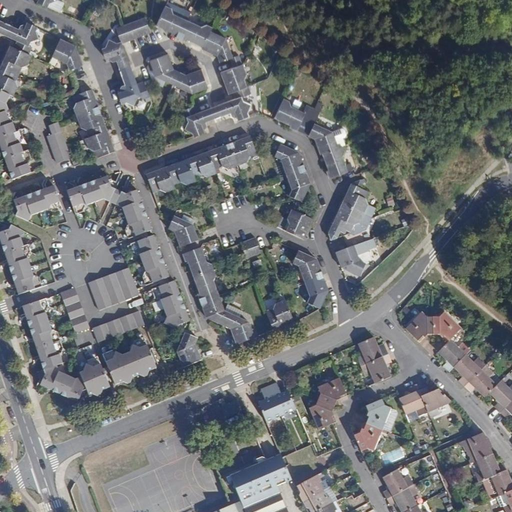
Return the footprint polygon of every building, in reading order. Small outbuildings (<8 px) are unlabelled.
[(38,0),(38,2),(59,12),(63,3),(56,0),(38,0)] [(173,15),(187,22),(191,14),(168,3),(166,7),(171,10),(173,15)] [(179,38),(187,22),(173,15),(171,10),(166,7),(157,26),(172,33),(172,35),(179,38)] [(146,20),(139,22),(144,36),(151,33),(149,29),(146,20)] [(144,36),(139,22),(131,25),(136,39),(144,36)] [(211,32),(212,29),(207,26),(200,28),(187,22),(179,38),(186,42),(187,40),(203,47),(211,32)] [(17,42),(14,49),(29,56),(31,50),(29,48),(31,44),(38,41),(35,33),(38,29),(28,24),(25,28),(22,27),(21,28),(19,31),(15,29),(11,27),(6,37),(17,42)] [(136,39),(131,25),(124,28),(129,41),(136,39)] [(129,41),(124,28),(117,30),(122,43),(129,41)] [(234,68),(241,66),(238,56),(232,58),(226,39),(211,32),(203,47),(202,49),(218,56),(220,62),(230,59),(231,61),(234,68)] [(71,69),(83,65),(75,46),(69,43),(60,39),(52,57),(67,64),(69,70),(71,69)] [(130,65),(122,43),(118,44),(109,41),(105,49),(102,49),(106,59),(110,57),(111,60),(113,61),(116,61),(118,65),(119,69),(130,65)] [(10,47),(1,67),(19,76),(22,69),(27,67),(32,57),(29,56),(14,49),(10,47)] [(166,82),(175,85),(181,72),(174,69),(169,55),(150,61),(147,68),(151,80),(153,83),(163,88),(166,82)] [(131,69),(130,65),(119,69),(121,73),(122,77),(133,73),(131,69)] [(234,92),(246,87),(243,80),(246,74),(242,65),(241,66),(234,68),(221,73),(229,94),(234,92)] [(1,67),(0,70),(0,90),(10,96),(13,97),(17,89),(15,83),(19,76),(1,67)] [(192,93),(208,88),(201,70),(186,75),(181,72),(175,85),(192,93)] [(137,84),(133,73),(122,77),(124,82),(126,86),(123,87),(122,88),(123,92),(119,93),(122,103),(126,102),(133,105),(137,98),(141,97),(142,99),(145,98),(149,96),(144,82),(137,84)] [(251,94),(248,87),(246,87),(234,92),(236,99),(218,106),(222,116),(225,115),(231,113),(232,115),(234,117),(237,116),(239,120),(248,117),(247,112),(250,105),(243,102),(241,98),(251,94)] [(10,96),(0,90),(0,113),(8,111),(6,105),(10,96)] [(77,120),(99,111),(96,103),(92,91),(80,95),(73,97),(76,105),(74,111),(77,120)] [(303,133),(314,110),(306,107),(303,114),(292,109),(289,102),(283,99),(274,118),(284,122),(290,125),(290,127),(303,133)] [(212,120),(214,119),(210,109),(199,113),(196,106),(181,111),(184,118),(187,117),(188,121),(185,129),(192,132),(194,137),(204,133),(202,128),(205,127),(206,125),(205,122),(212,120)] [(218,118),(222,116),(218,106),(214,107),(210,109),(214,119),(218,118)] [(8,111),(0,113),(0,137),(16,132),(13,124),(16,118),(12,109),(8,111)] [(338,148),(332,133),(317,125),(319,120),(317,119),(320,113),(314,110),(303,133),(314,139),(318,147),(321,155),(323,154),(338,148)] [(89,139),(107,132),(102,119),(99,111),(77,120),(80,128),(86,131),(89,139)] [(61,132),(58,124),(49,127),(53,135),(61,132)] [(16,132),(0,137),(0,146),(5,159),(24,152),(21,144),(23,138),(20,130),(16,132)] [(343,146),(345,146),(342,139),(345,138),(346,136),(345,131),(342,130),(332,133),(338,148),(343,146)] [(47,138),(50,144),(64,139),(61,132),(53,135),(47,138)] [(97,159),(115,153),(111,142),(107,132),(89,139),(85,140),(88,149),(95,152),(97,159)] [(242,141),(229,145),(237,167),(246,163),(249,158),(257,155),(250,138),(242,141)] [(50,144),(52,151),(66,146),(64,139),(50,144)] [(222,148),(209,153),(215,170),(218,169),(223,168),(228,170),(237,167),(229,145),(222,148)] [(292,150),(281,145),(275,158),(282,162),(287,176),(305,169),(299,154),(292,150)] [(52,151),(55,157),(69,152),(66,146),(52,151)] [(330,179),(347,172),(346,169),(342,159),(345,152),(343,146),(338,148),(323,154),(326,161),(329,170),(327,171),(330,179)] [(24,152),(5,159),(12,180),(31,173),(28,165),(31,159),(28,151),(24,152)] [(57,164),(71,159),(71,157),(69,152),(55,157),(57,164)] [(204,154),(188,160),(195,178),(201,176),(207,178),(217,175),(215,170),(209,153),(204,154)] [(82,164),(78,155),(71,157),(71,159),(74,167),(82,164)] [(177,164),(168,168),(174,186),(181,183),(187,186),(196,182),(195,178),(188,160),(177,164)] [(147,175),(153,193),(161,191),(167,194),(176,190),(174,186),(168,168),(159,171),(147,175)] [(305,169),(287,176),(292,191),(290,198),(297,201),(302,203),(310,184),(308,177),(305,169)] [(107,177),(88,184),(96,203),(104,199),(113,204),(122,208),(125,217),(145,211),(137,191),(133,191),(133,190),(131,190),(125,187),(122,193),(119,191),(116,190),(119,184),(113,182),(112,180),(109,181),(107,177)] [(363,215),(371,218),(374,210),(367,206),(365,200),(369,194),(364,192),(362,185),(360,181),(352,184),(346,196),(342,205),(363,215)] [(96,203),(88,184),(67,191),(76,215),(85,212),(88,206),(96,203)] [(54,186),(33,194),(40,213),(50,210),(55,212),(62,210),(54,186)] [(40,213),(33,194),(14,201),(15,204),(11,214),(29,222),(31,216),(40,213)] [(332,241),(338,240),(337,238),(340,233),(341,229),(346,231),(349,233),(353,226),(359,224),(363,215),(342,205),(335,221),(329,234),(332,241)] [(175,233),(181,248),(198,241),(196,234),(194,227),(192,227),(181,222),(179,221),(183,211),(182,209),(177,211),(171,223),(169,229),(175,233)] [(152,231),(145,211),(125,217),(128,226),(126,232),(128,240),(152,231)] [(290,226),(287,232),(304,240),(309,230),(313,220),(297,213),(293,211),(288,220),(288,221),(290,226)] [(181,222),(192,227),(195,221),(184,216),(181,222)] [(283,219),(279,229),(287,232),(290,226),(288,221),(283,219)] [(0,237),(5,253),(24,247),(21,239),(24,232),(5,223),(3,229),(0,229),(0,237)] [(143,264),(162,257),(154,236),(131,245),(134,253),(140,256),(143,264)] [(261,253),(260,250),(256,239),(248,242),(254,256),(261,253)] [(254,256),(248,242),(241,244),(247,258),(254,256)] [(29,245),(24,247),(5,253),(12,274),(31,267),(28,259),(30,258),(32,254),(29,245)] [(342,269),(360,277),(366,265),(359,261),(353,247),(347,249),(336,253),(341,265),(342,269)] [(188,262),(194,278),(214,271),(212,266),(206,263),(201,248),(183,255),(186,262),(188,262)] [(305,282),(323,275),(320,267),(317,260),(299,252),(293,265),(300,268),(305,282)] [(170,278),(162,257),(143,264),(146,272),(143,278),(146,286),(170,278)] [(33,276),(31,267),(12,274),(19,295),(42,287),(40,278),(33,276)] [(129,269),(122,271),(127,285),(134,283),(129,269)] [(127,285),(122,271),(116,274),(121,288),(127,285)] [(199,295),(201,303),(219,296),(214,283),(216,277),(214,271),(194,278),(200,294),(199,295)] [(121,288),(116,274),(109,277),(114,290),(121,288)] [(319,309),(320,309),(329,291),(326,285),(323,275),(305,282),(310,297),(307,304),(319,309)] [(114,290),(109,277),(103,279),(108,292),(114,290)] [(108,292),(103,279),(96,281),(101,295),(108,292)] [(101,295),(96,281),(89,284),(94,297),(101,295)] [(161,302),(164,309),(183,302),(175,282),(152,291),(155,299),(161,302)] [(134,283),(127,285),(132,298),(139,296),(134,283)] [(132,298),(127,285),(121,288),(126,301),(132,298)] [(126,301),(121,288),(114,290),(119,303),(126,301)] [(64,300),(78,296),(76,289),(62,294),(64,300)] [(119,303),(114,290),(108,292),(112,305),(119,303)] [(112,305),(108,292),(101,295),(106,308),(112,305)] [(101,295),(94,297),(99,310),(106,308),(101,295)] [(67,307),(80,302),(78,296),(64,300),(67,307)] [(207,319),(225,327),(231,315),(225,312),(224,312),(219,296),(201,303),(207,319)] [(30,328),(49,322),(47,314),(48,313),(50,308),(47,299),(23,307),(30,328)] [(273,331),(294,322),(286,301),(276,305),(274,310),(266,313),(273,331)] [(69,313),(82,309),(80,302),(67,307),(69,313)] [(168,319),(165,324),(177,330),(180,325),(190,321),(183,302),(164,309),(168,319)] [(233,310),(236,309),(228,305),(225,312),(231,315),(233,310)] [(71,320),(85,315),(82,309),(69,313),(71,320)] [(231,315),(240,319),(243,312),(236,309),(233,310),(231,315)] [(139,312),(133,315),(138,329),(144,326),(139,312)] [(421,312),(405,329),(418,343),(427,335),(433,334),(432,317),(426,317),(421,312)] [(438,317),(432,317),(433,334),(439,334),(447,342),(450,340),(461,329),(443,312),(438,317)] [(73,326),(87,322),(85,315),(71,320),(73,326)] [(138,329),(133,315),(126,317),(131,331),(138,329)] [(255,338),(249,323),(240,319),(231,315),(225,327),(231,330),(237,346),(255,338)] [(131,331),(126,317),(119,320),(125,333),(131,331)] [(125,333),(119,320),(113,322),(118,336),(125,333)] [(52,330),(49,322),(30,328),(37,349),(61,341),(59,332),(52,330)] [(89,329),(87,322),(73,326),(76,333),(89,329)] [(118,336),(113,322),(106,324),(111,338),(118,336)] [(111,338),(106,324),(100,327),(105,340),(111,338)] [(105,340),(100,327),(93,329),(98,343),(105,340)] [(184,367),(201,360),(195,345),(198,339),(186,334),(178,353),(184,367)] [(376,344),(373,337),(358,344),(362,354),(356,356),(360,366),(389,355),(385,347),(379,349),(376,344)] [(131,353),(127,354),(136,378),(141,376),(145,378),(148,377),(150,372),(157,369),(144,339),(134,342),(131,353)] [(454,367),(466,355),(470,351),(462,343),(457,347),(450,340),(447,342),(438,352),(444,358),(447,362),(443,366),(449,372),(454,367)] [(64,350),(61,341),(37,349),(44,371),(58,366),(63,364),(60,356),(64,350)] [(136,378),(127,354),(123,356),(113,351),(104,355),(116,386),(123,383),(128,385),(131,384),(132,379),(136,378)] [(392,362),(389,355),(360,366),(364,376),(370,373),(375,384),(391,377),(386,367),(385,365),(392,362)] [(464,386),(486,365),(477,357),(473,362),(466,355),(454,367),(459,373),(463,377),(459,381),(464,386)] [(81,373),(82,378),(89,397),(94,395),(98,397),(101,396),(103,391),(111,388),(98,358),(89,361),(84,372),(81,373)] [(489,393),(497,385),(488,377),(493,372),(486,365),(464,386),(470,392),(475,388),(478,391),(484,397),(489,393)] [(60,372),(58,366),(44,371),(38,373),(40,381),(39,385),(59,394),(68,376),(60,372)] [(76,380),(68,376),(59,394),(81,404),(83,400),(89,397),(82,378),(76,380)] [(320,393),(318,399),(334,406),(336,400),(347,396),(339,377),(318,387),(320,393)] [(500,413),(511,400),(511,384),(508,388),(501,381),(497,385),(489,393),(495,399),(499,402),(494,407),(500,413)] [(276,382),(269,386),(281,415),(296,409),(288,390),(280,393),(276,382)] [(428,411),(419,390),(416,384),(409,387),(411,393),(406,396),(399,399),(405,414),(415,410),(418,415),(428,411)] [(265,399),(258,402),(266,421),(281,415),(269,386),(261,389),(265,399)] [(447,404),(450,400),(438,389),(434,391),(431,392),(430,390),(427,391),(425,387),(419,390),(428,411),(430,417),(439,414),(437,408),(447,404)] [(334,406),(318,399),(315,405),(309,408),(319,429),(333,424),(337,422),(332,412),(334,406)] [(384,405),(381,399),(366,406),(368,412),(364,423),(382,429),(390,408),(384,405)] [(511,400),(500,413),(506,418),(510,414),(511,415),(511,400)] [(426,433),(434,431),(431,421),(423,423),(426,433)] [(382,429),(364,423),(360,432),(354,435),(361,450),(366,448),(373,451),(381,432),(382,429)] [(483,433),(459,443),(460,445),(463,446),(465,450),(466,451),(468,455),(470,456),(470,460),(469,461),(470,463),(476,461),(493,454),(490,448),(492,447),(490,443),(488,438),(486,438),(483,433)] [(495,459),(493,454),(476,461),(480,470),(474,473),(478,482),(491,477),(506,470),(503,463),(497,465),(495,459)] [(289,511),(278,485),(274,485),(266,465),(231,479),(238,494),(240,500),(212,511),(289,511)] [(350,466),(340,472),(334,475),(338,482),(354,473),(350,466)] [(403,479),(397,469),(382,477),(386,485),(389,490),(383,492),(387,499),(408,487),(413,485),(409,476),(403,479)] [(509,477),(506,470),(491,477),(495,486),(489,489),(493,499),(505,493),(511,490),(511,482),(509,477)] [(354,473),(338,482),(342,489),(358,480),(354,473)] [(320,479),(318,475),(297,486),(300,491),(299,495),(303,501),(323,490),(320,482),(321,482),(320,479)] [(408,487),(387,499),(390,505),(396,502),(399,507),(401,511),(404,511),(417,505),(412,496),(418,493),(413,485),(408,487)] [(323,490),(303,501),(306,507),(309,508),(311,511),(317,511),(333,503),(329,497),(327,498),(323,490)] [(511,511),(511,490),(505,493),(509,503),(503,506),(505,511),(511,511)] [(366,495),(350,504),(354,510),(370,502),(366,495)] [(370,502),(354,510),(354,511),(367,511),(374,509),(370,502)] [(333,503),(317,511),(335,511),(336,510),(333,503)]
